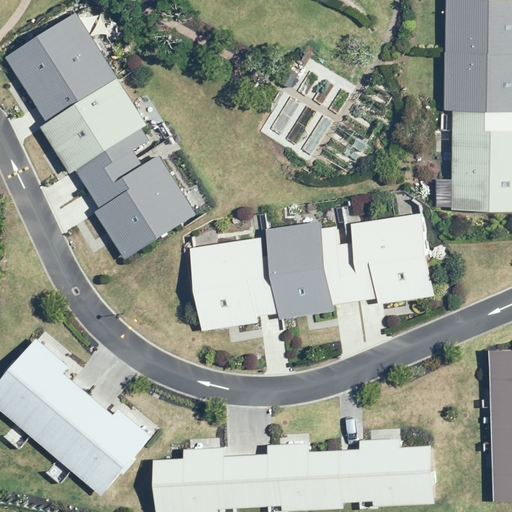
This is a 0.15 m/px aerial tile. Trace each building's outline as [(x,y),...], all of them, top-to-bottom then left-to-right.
[(461,178),(511,177),(511,0),(452,0),(452,80),(461,80),(461,178)] [(107,219),(101,222),(113,242),(123,237),(129,247),(120,253),(130,270),(203,228),(165,166),(146,177),(135,161),(155,148),(133,111),(140,107),(84,13),(12,55),(24,74),(33,71),(38,79),(30,85),(53,126),(46,130),(59,150),(68,146),(74,156),(65,162),(75,179),(81,176),(107,219)] [(324,274),(343,271),(342,264),(388,257),(389,262),(412,258),(410,250),(422,249),(423,256),(442,253),(431,181),(364,192),(368,212),(347,215),(344,196),(308,202),(307,196),(280,200),(284,228),(275,230),(272,210),(205,220),(217,294),(237,291),(236,281),(246,280),(248,288),(271,284),(270,278),(292,275),(292,280),(315,276),(313,267),(323,266),(324,274)] [(152,430),(32,340),(0,382),(0,415),(104,494),(152,430)] [(511,504),(511,352),(493,352),(495,505),(511,504)] [(156,463),(157,511),(219,511),(219,509),(279,507),(278,511),(342,511),(343,505),(377,503),(377,511),(430,509),(428,452),(407,453),(406,440),(182,449),(182,462),(156,463)]
